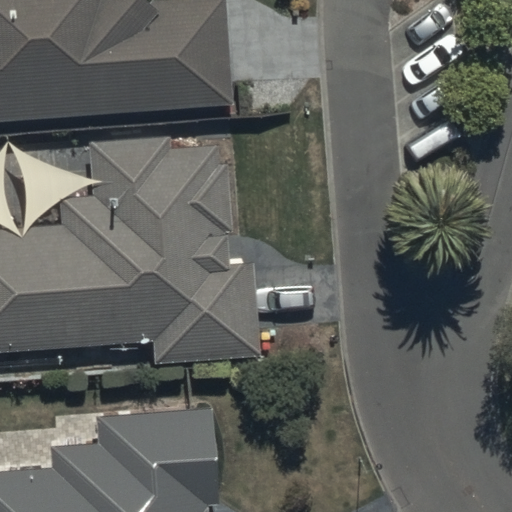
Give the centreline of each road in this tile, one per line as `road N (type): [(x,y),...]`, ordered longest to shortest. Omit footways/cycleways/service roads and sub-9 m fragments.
road 1 (residential): [(437,412),(400,360),(379,304),(359,0)]
road 2 (residential): [(479,283),(437,412)]
